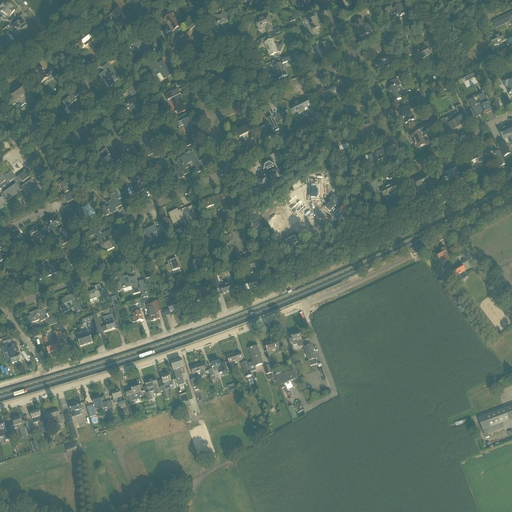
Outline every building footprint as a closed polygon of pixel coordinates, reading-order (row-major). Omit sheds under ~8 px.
[(0,12),(0,13),(3,15),(9,7),(6,4),(5,5),(3,3),(1,6),(0,5),(0,12)] [(389,12),(391,15),(392,15),(393,15),(394,15),(395,14),(398,20),(399,20),(400,20),(401,19),(402,19),(403,18),(403,17),(404,16),(406,15),(404,9),(405,8),(403,4),(392,10),(390,5),(383,8),(386,13),(389,12)] [(369,8),(372,14),(378,10),(375,5),(369,8)] [(5,20),(10,23),(15,16),(12,14),(14,11),(13,10),(13,9),(9,7),(3,15),(7,17),(5,20)] [(118,25),(120,28),(129,21),(119,8),(111,14),(119,24),(118,25)] [(212,23),(216,30),(229,21),(222,11),(220,8),(215,11),(217,15),(215,16),(216,18),(213,19),(215,21),(212,23)] [(167,18),(164,21),(165,21),(170,27),(169,27),(172,32),(177,29),(180,26),(175,19),(176,19),(176,18),(176,17),(174,14),(174,13),(171,15),(169,12),(168,12),(164,15),(167,18)] [(310,35),(313,36),(318,33),(317,30),(320,29),(316,22),(319,21),(316,14),(304,21),(307,19),(310,25),(307,27),(307,28),(310,35)] [(493,22),(496,28),(505,24),(504,23),(510,20),(511,24),(511,15),(511,16),(510,14),(493,22)] [(265,26),(268,34),(273,32),(270,26),(272,25),(268,16),(255,21),(259,31),(259,29),(265,26)] [(14,29),(19,35),(27,29),(22,22),(21,23),(19,21),(17,23),(15,20),(8,26),(12,31),(14,29)] [(188,27),(190,31),(195,27),(198,30),(203,27),(198,20),(188,27)] [(288,24),(295,36),(298,35),(293,25),(297,23),(296,20),(295,21),(295,20),(288,24)] [(356,30),(360,37),(368,33),(364,24),(365,24),(363,20),(352,25),(355,31),(356,30)] [(76,41),(83,50),(91,43),(98,38),(94,33),(89,37),(87,35),(84,37),(84,36),(83,36),(76,41)] [(488,37),(493,47),(497,45),(498,46),(502,44),(501,43),(504,42),(501,34),(492,38),(491,35),(488,37)] [(180,42),(188,51),(194,46),(187,36),(184,39),(180,42)] [(146,54),(150,59),(157,54),(154,50),(152,52),(141,38),(139,40),(137,38),(138,37),(127,45),(130,48),(132,46),(141,58),(146,54)] [(113,41),(109,44),(115,52),(119,49),(113,41)] [(269,42),(265,44),(270,57),(272,56),(273,55),(275,59),(279,58),(278,54),(278,53),(279,52),(280,54),(283,48),(279,47),(278,46),(276,45),(275,45),(273,41),(269,42)] [(417,52),(420,60),(433,54),(431,48),(429,41),(423,42),(425,48),(417,52)] [(330,42),(319,47),(324,57),(323,58),(326,57),(327,58),(330,56),(330,55),(333,53),(330,48),(329,49),(328,47),(331,45),(330,42)] [(403,50),(407,58),(412,56),(408,47),(403,50)] [(116,54),(108,60),(110,63),(118,57),(116,54)] [(276,61),(278,65),(282,64),(283,64),(292,60),(290,55),(276,61)] [(374,65),(377,71),(384,68),(383,65),(386,63),(388,66),(397,62),(394,56),(389,59),(390,61),(389,62),(386,57),(377,61),(378,63),(374,65)] [(159,64),(150,69),(155,77),(161,74),(164,80),(168,78),(172,75),(168,69),(166,70),(164,68),(166,67),(163,61),(159,64)] [(104,72),(99,76),(103,80),(104,79),(105,81),(104,82),(109,89),(113,86),(115,84),(112,81),(118,77),(108,64),(106,65),(102,68),(104,72)] [(274,67),(279,79),(287,76),(285,71),(282,64),(278,65),(274,67)] [(35,76),(32,78),(35,83),(39,81),(41,84),(51,75),(54,79),(59,75),(54,68),(46,75),(41,69),(39,70),(38,70),(36,71),(36,73),(33,74),(35,76)] [(511,77),(502,82),(504,86),(505,85),(506,87),(508,86),(510,90),(508,91),(509,94),(509,95),(509,96),(510,95),(511,96),(511,95),(511,77)] [(397,88),(400,86),(397,79),(389,83),(390,84),(389,85),(390,88),(388,90),(389,91),(388,92),(389,94),(390,93),(394,103),(402,99),(397,88)] [(326,106),(327,106),(328,106),(329,104),(328,103),(329,103),(325,94),(337,89),(341,97),(347,94),(347,95),(348,96),(350,95),(350,93),(346,85),(348,85),(346,80),(339,84),(338,82),(335,84),(336,85),(324,91),(323,90),(318,92),(324,105),(325,105),(326,106)] [(437,85),(440,93),(448,90),(444,81),(437,85)] [(126,104),(122,107),(124,111),(128,108),(129,108),(133,114),(132,114),(133,116),(138,114),(145,109),(135,92),(141,89),(138,84),(127,90),(130,95),(133,100),(126,104)] [(19,86),(8,93),(11,97),(13,100),(19,96),(19,97),(24,94),(22,90),(19,86)] [(171,100),(178,114),(186,110),(179,95),(180,95),(178,90),(165,96),(168,102),(171,100)] [(69,108),(77,118),(84,112),(79,105),(77,101),(73,95),(63,103),(67,109),(69,108)] [(473,100),(469,103),(473,112),(475,111),(477,115),(484,112),(484,113),(485,112),(486,114),(493,111),(489,102),(487,103),(484,96),(479,99),(482,104),(477,106),(476,104),(475,104),(473,100)] [(407,108),(399,112),(401,116),(403,119),(402,120),(403,120),(405,124),(407,123),(408,124),(411,122),(411,121),(414,120),(409,110),(414,107),(413,106),(418,103),(415,97),(410,100),(410,101),(405,104),(407,108)] [(290,107),(294,115),(304,110),(305,112),(311,109),(308,102),(307,99),(300,102),(290,107)] [(349,113),(352,119),(359,116),(356,110),(361,107),(358,101),(343,108),(346,114),(349,113)] [(34,107),(39,113),(43,109),(39,104),(34,107)] [(468,121),(460,106),(455,109),(458,114),(443,122),(445,127),(446,127),(449,133),(464,126),(463,124),(468,121)] [(320,111),(315,114),(319,122),(319,123),(320,125),(323,124),(326,123),(320,111)] [(184,126),(188,134),(196,131),(190,117),(176,124),(179,128),(184,126)] [(260,134),(263,140),(271,136),(272,138),(280,133),(272,118),(268,120),(272,128),(268,130),(267,127),(270,126),(269,125),(260,129),(260,131),(261,130),(261,131),(260,131),(261,133),(260,134)] [(415,135),(411,137),(413,141),(414,141),(417,149),(426,145),(423,141),(421,135),(432,129),(435,128),(432,122),(423,126),(417,129),(414,130),(416,134),(415,135)] [(90,126),(87,123),(83,126),(82,126),(74,133),(74,134),(77,138),(83,145),(87,143),(88,145),(94,140),(94,139),(95,138),(99,135),(92,126),(88,129),(87,128),(90,126)] [(367,126),(358,131),(364,144),(376,138),(373,130),(370,125),(367,126)] [(511,125),(498,132),(503,141),(509,138),(510,140),(511,138),(511,125)] [(238,152),(241,157),(250,153),(245,142),(249,140),(250,142),(255,139),(248,126),(236,132),(244,148),(238,152)] [(147,129),(139,134),(141,137),(139,138),(143,146),(144,145),(145,148),(144,149),(148,157),(155,153),(149,143),(154,140),(149,132),(147,129)] [(284,138),(287,145),(290,143),(291,144),(296,142),(293,134),(289,136),(289,135),(284,138)] [(190,138),(182,142),(183,145),(185,148),(189,146),(194,144),(192,141),(190,138)] [(335,141),(329,144),(332,149),(334,148),(338,147),(338,146),(335,141)] [(505,142),(498,146),(504,157),(510,154),(505,142)] [(478,155),(469,158),(472,163),(475,161),(476,164),(477,165),(478,167),(483,164),(483,163),(490,160),(491,160),(496,158),(500,165),(499,165),(500,167),(505,165),(499,152),(498,153),(497,152),(495,153),(494,154),(493,155),(491,152),(489,148),(479,153),(480,154),(478,155)] [(110,155),(106,149),(97,156),(106,167),(103,169),(106,172),(113,168),(123,163),(118,157),(112,161),(109,157),(110,155)] [(173,175),(171,176),(173,179),(175,184),(178,183),(178,181),(177,179),(178,179),(179,179),(180,180),(184,178),(184,177),(184,176),(186,175),(187,175),(187,174),(185,170),(188,168),(187,165),(192,162),(197,170),(196,171),(196,170),(196,171),(195,170),(192,172),(194,175),(195,175),(209,168),(208,168),(204,161),(200,163),(192,152),(191,153),(190,151),(186,154),(185,155),(184,153),(177,159),(178,160),(177,161),(178,162),(176,164),(180,169),(178,170),(179,172),(175,174),(173,173),(173,175)] [(368,160),(373,170),(378,167),(376,163),(386,158),(382,151),(372,156),(371,154),(364,157),(366,161),(368,160)] [(125,155),(129,162),(134,159),(131,152),(125,155)] [(271,159),(262,163),(265,170),(274,165),(271,159)] [(76,161),(68,166),(71,170),(75,168),(78,172),(83,170),(76,161)] [(443,167),(437,169),(438,173),(441,180),(448,177),(447,177),(454,174),(458,182),(466,178),(461,167),(459,163),(452,166),(444,170),(443,167)] [(267,173),(259,177),(261,181),(260,182),(262,186),(263,186),(265,190),(270,188),(271,189),(276,187),(274,181),(272,182),(270,178),(271,177),(271,178),(278,174),(276,169),(267,173)] [(0,209),(9,203),(8,201),(23,190),(26,194),(36,187),(31,181),(29,178),(28,179),(24,172),(17,177),(16,178),(11,172),(8,174),(6,171),(3,174),(1,171),(0,171),(0,209)] [(414,191),(416,192),(418,191),(419,189),(418,188),(429,183),(425,175),(414,180),(411,182),(411,183),(412,185),(412,184),(412,185),(410,186),(413,192),(414,191)] [(141,176),(129,182),(133,190),(135,194),(138,193),(138,194),(142,192),(141,191),(144,190),(141,183),(144,182),(144,183),(142,178),(141,176)] [(63,180),(57,183),(59,186),(61,186),(65,194),(66,194),(67,196),(64,197),(67,203),(71,201),(74,200),(75,202),(79,200),(76,194),(74,195),(73,193),(74,192),(74,190),(73,190),(71,186),(72,186),(71,186),(68,188),(65,183),(64,183),(63,180)] [(311,181),(311,199),(320,200),(321,182),(311,181)] [(380,191),(385,200),(386,199),(385,197),(395,192),(396,195),(400,193),(394,182),(392,183),(393,185),(385,189),(382,182),(378,184),(377,181),(365,187),(369,195),(377,191),(376,190),(380,188),(382,190),(380,191)] [(436,183),(432,185),(435,190),(438,198),(442,196),(439,189),(436,183)] [(105,217),(105,218),(109,216),(109,215),(117,212),(115,209),(122,206),(119,200),(122,199),(118,189),(115,191),(116,193),(115,193),(115,194),(111,196),(110,198),(111,200),(111,201),(109,202),(108,204),(110,207),(107,208),(107,209),(106,210),(105,207),(102,209),(103,211),(102,211),(104,215),(103,216),(103,217),(104,218),(105,217)] [(294,193),(286,200),(299,214),(307,207),(294,193)] [(328,205),(325,209),(326,210),(329,213),(331,215),(334,213),(341,205),(335,199),(336,197),(333,194),(329,198),(329,199),(332,201),(328,205)] [(223,195),(203,202),(204,206),(205,209),(219,204),(220,205),(223,214),(220,214),(222,220),(227,218),(232,216),(229,207),(227,208),(224,199),(225,199),(223,195)] [(69,214),(63,217),(65,221),(67,225),(69,224),(70,226),(74,225),(73,224),(84,218),(86,220),(90,218),(90,217),(91,217),(92,218),(93,218),(94,218),(94,216),(93,215),(95,214),(89,205),(87,201),(82,204),(83,207),(81,209),(79,205),(70,209),(71,211),(69,212),(69,214)] [(171,220),(168,221),(170,227),(173,225),(174,225),(177,223),(185,219),(188,226),(189,227),(194,225),(193,224),(196,223),(194,220),(197,218),(195,213),(194,214),(192,215),(189,216),(186,209),(184,206),(180,208),(182,211),(182,212),(180,214),(179,214),(178,212),(177,210),(168,214),(171,220)] [(280,206),(265,214),(269,220),(271,219),(273,224),(287,218),(283,209),(282,210),(280,206)] [(50,220),(44,223),(46,227),(49,232),(54,229),(56,228),(60,235),(65,232),(61,224),(60,222),(58,218),(55,219),(54,217),(49,219),(50,220)] [(334,222),(326,227),(337,242),(345,237),(334,222)] [(33,236),(35,239),(41,236),(42,239),(46,237),(43,231),(43,232),(42,230),(43,230),(40,224),(36,226),(37,227),(37,228),(36,227),(34,228),(34,229),(31,230),(33,233),(30,234),(31,237),(33,236)] [(307,224),(300,231),(303,233),(311,241),(314,243),(320,236),(318,234),(316,232),(307,224)] [(155,226),(143,231),(148,242),(153,240),(157,238),(159,242),(160,245),(165,243),(166,246),(170,244),(167,240),(165,235),(167,234),(164,226),(157,230),(155,226)] [(95,229),(87,233),(89,238),(95,235),(96,237),(99,236),(95,229)] [(177,231),(173,233),(175,238),(183,234),(182,231),(181,229),(177,231)] [(208,240),(215,237),(212,231),(205,235),(208,240)] [(114,248),(110,241),(109,239),(112,237),(110,232),(97,238),(100,244),(94,247),(97,254),(104,251),(104,253),(114,248)] [(236,254),(237,257),(248,252),(246,248),(245,249),(237,233),(229,237),(229,238),(224,240),(227,247),(233,244),(237,253),(236,254)] [(20,235),(10,240),(10,241),(11,244),(12,244),(13,246),(14,246),(17,245),(17,244),(20,243),(21,245),(23,248),(22,248),(25,254),(32,250),(29,243),(28,243),(25,238),(22,239),(20,235)] [(295,235),(286,239),(294,257),(303,252),(295,235)] [(0,264),(2,263),(4,266),(12,261),(9,257),(2,247),(0,244),(0,264)] [(64,251),(71,266),(78,263),(77,260),(79,259),(80,260),(83,258),(79,250),(76,252),(78,255),(75,256),(71,248),(64,251)] [(443,259),(445,263),(451,259),(445,249),(440,252),(440,253),(436,255),(436,256),(436,257),(437,259),(438,260),(439,261),(443,259)] [(166,269),(168,276),(181,272),(180,270),(177,260),(175,260),(174,257),(177,256),(176,252),(173,253),(166,255),(168,262),(166,263),(167,266),(165,266),(166,269)] [(43,263),(34,268),(38,276),(40,281),(56,273),(52,264),(49,266),(50,269),(47,270),(43,263)] [(457,268),(451,272),(454,278),(456,277),(459,275),(460,276),(457,277),(459,282),(467,277),(465,273),(464,272),(465,271),(462,265),(461,266),(457,268)] [(13,286),(15,289),(28,284),(26,279),(24,277),(18,280),(13,268),(8,270),(3,272),(6,278),(7,278),(9,281),(7,281),(9,288),(13,286)] [(120,282),(115,284),(116,289),(118,288),(119,291),(123,290),(122,289),(131,286),(131,287),(133,291),(132,291),(134,295),(140,293),(138,289),(136,282),(135,277),(129,279),(128,276),(119,279),(120,282)] [(211,278),(214,287),(220,285),(217,276),(211,278)] [(245,286),(247,291),(250,290),(250,291),(259,288),(256,281),(248,284),(245,286)] [(225,287),(220,289),(222,295),(230,292),(230,291),(235,290),(233,284),(225,286),(225,287)] [(87,297),(89,301),(93,300),(104,295),(106,301),(109,299),(107,294),(105,288),(102,290),(100,285),(94,287),(96,290),(90,293),(91,295),(87,297)] [(177,293),(178,297),(188,294),(185,286),(175,289),(177,293)] [(146,287),(141,289),(142,292),(144,299),(149,297),(146,287)] [(61,311),(62,315),(63,314),(62,314),(68,312),(65,305),(72,302),(77,313),(82,311),(78,300),(81,299),(78,291),(74,293),(75,295),(72,297),(72,295),(65,298),(66,299),(61,300),(63,305),(59,307),(59,306),(60,309),(60,311),(61,311)] [(193,294),(196,303),(204,301),(201,292),(193,294)] [(138,304),(140,310),(143,309),(142,304),(141,304),(140,300),(135,302),(136,305),(138,304)] [(175,311),(176,312),(178,312),(176,304),(175,304),(174,300),(167,303),(170,312),(175,311)] [(147,307),(151,321),(159,319),(157,311),(160,310),(158,301),(154,302),(155,305),(147,307)] [(28,318),(30,324),(33,322),(33,323),(39,321),(39,320),(40,319),(41,322),(48,319),(44,309),(47,308),(45,304),(38,307),(40,311),(38,312),(37,311),(30,314),(30,316),(27,317),(27,318),(28,318)] [(113,312),(115,321),(119,320),(115,308),(110,310),(111,313),(113,312)] [(131,318),(133,323),(136,323),(143,321),(141,312),(134,314),(134,317),(131,318)] [(96,314),(90,316),(89,315),(81,318),(84,324),(91,322),(94,329),(99,328),(96,314)] [(46,321),(49,327),(57,324),(55,317),(46,321)] [(102,328),(104,332),(108,331),(115,329),(113,323),(114,322),(113,319),(104,321),(106,327),(102,328)] [(81,331),(75,333),(80,347),(92,343),(89,334),(83,336),(81,331)] [(299,333),(291,336),(293,343),(294,346),(303,343),(301,339),(299,333)] [(44,339),(48,353),(65,348),(60,334),(53,336),(55,343),(50,345),(49,342),(48,342),(47,338),(44,339)] [(277,354),(282,353),(278,340),(269,343),(265,344),(268,353),(276,350),(277,354)] [(8,350),(4,352),(6,359),(8,366),(12,364),(20,362),(19,358),(21,357),(20,354),(19,350),(14,352),(12,345),(7,346),(8,350)] [(304,348),(310,367),(318,364),(316,359),(312,345),(304,348)] [(248,364),(250,368),(255,367),(263,365),(257,347),(249,349),(253,362),(248,364)] [(231,355),(227,357),(231,369),(235,368),(234,363),(243,360),(240,353),(231,356),(231,355)] [(181,375),(179,369),(183,368),(180,359),(171,362),(173,371),(174,371),(178,385),(184,383),(181,375)] [(218,359),(210,362),(212,367),(212,368),(213,368),(214,368),(215,372),(218,371),(219,374),(222,373),(227,372),(226,368),(224,363),(220,365),(218,359)] [(241,365),(246,378),(252,376),(246,362),(241,365)] [(202,364),(191,368),(193,375),(200,373),(202,378),(206,377),(205,372),(202,364)] [(266,377),(268,381),(274,379),(273,376),(274,376),(273,372),(271,373),(269,366),(264,367),(266,375),(271,374),(272,375),(266,377)] [(281,373),(282,375),(277,377),(282,390),(285,388),(283,383),(297,378),(294,370),(293,370),(292,368),(281,373)] [(161,377),(163,384),(168,382),(169,386),(171,391),(174,390),(174,389),(173,385),(172,385),(171,381),(169,375),(165,376),(165,375),(161,376),(161,377)] [(153,388),(155,392),(156,396),(161,395),(159,391),(156,379),(150,381),(151,381),(145,383),(147,390),(153,388)] [(127,398),(129,405),(133,404),(133,402),(143,398),(140,389),(139,385),(131,387),(131,390),(125,392),(127,397),(127,398)] [(119,391),(111,393),(114,400),(117,399),(118,402),(119,406),(121,412),(121,413),(128,410),(127,408),(124,400),(122,401),(121,398),(122,398),(119,391)] [(191,392),(179,395),(182,408),(190,405),(189,400),(193,398),(191,392)] [(93,399),(92,400),(94,406),(95,406),(96,409),(97,410),(99,409),(100,410),(108,408),(106,403),(102,404),(102,403),(100,397),(96,399),(95,398),(93,398),(93,399)] [(71,413),(73,418),(77,417),(76,412),(79,410),(83,408),(81,403),(78,404),(69,407),(71,413)] [(93,406),(87,408),(89,417),(96,415),(93,406)] [(292,406),(288,408),(293,421),(297,419),(292,406)] [(511,407),(478,420),(485,437),(511,427),(511,407)] [(58,410),(47,414),(49,420),(52,419),(54,424),(50,425),(52,429),(59,427),(60,430),(63,429),(62,426),(63,426),(61,422),(60,416),(58,410)] [(32,420),(33,424),(39,422),(43,421),(41,417),(40,411),(30,414),(32,420)] [(70,414),(65,416),(67,425),(73,423),(70,414)] [(13,423),(11,424),(13,430),(18,428),(19,427),(20,430),(20,433),(25,432),(24,428),(23,429),(22,425),(22,423),(20,418),(12,420),(13,423)] [(39,423),(42,435),(47,433),(44,422),(39,423)] [(0,438),(4,437),(5,441),(10,440),(7,433),(6,429),(5,428),(4,423),(0,424),(0,438)] [(71,425),(68,425),(74,441),(75,440),(75,442),(77,441),(71,425)] [(32,442),(35,452),(42,450),(39,440),(32,442)] [(65,447),(67,453),(77,450),(75,443),(65,447)]
